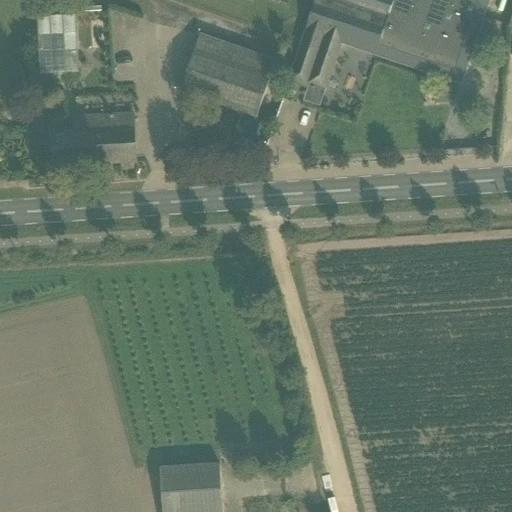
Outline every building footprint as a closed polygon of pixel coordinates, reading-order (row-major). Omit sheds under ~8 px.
[(460,83),(467,64),(488,0),(317,0),(307,31),(343,43),(460,83)] [(77,15),(36,16),(38,74),(78,73),(77,15)] [(326,91),(343,43),(307,31),(289,83),(307,89),(309,85),(326,91)] [(257,119),(264,100),(277,62),(239,49),(234,63),(196,50),(181,92),(257,119)] [(42,98),(45,91),(42,84),(34,80),(27,83),(24,91),(27,99),(34,101),(42,98)] [(435,105),(454,103),(452,88),(433,90),(435,105)] [(52,135),(54,167),(136,162),(134,116),(76,119),(77,134),(52,135)] [(223,511),(220,465),(161,469),(163,511),(223,511)]
